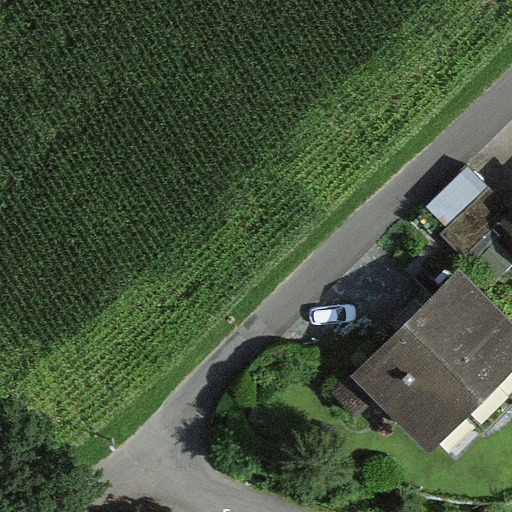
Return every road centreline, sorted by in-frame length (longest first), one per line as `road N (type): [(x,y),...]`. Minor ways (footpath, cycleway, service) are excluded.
road 1 (residential): [(126,468),(511,83)]
road 2 (residential): [(126,468),(250,511)]
